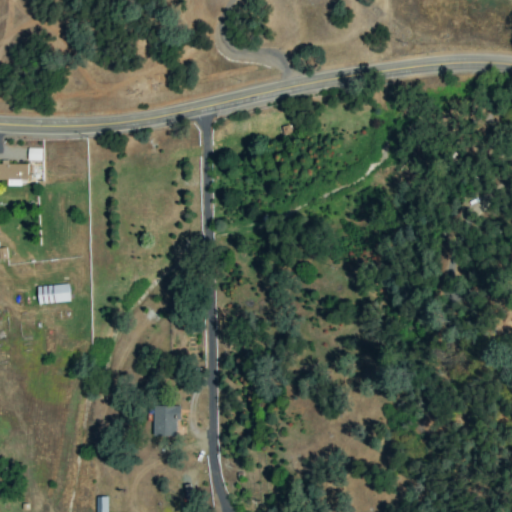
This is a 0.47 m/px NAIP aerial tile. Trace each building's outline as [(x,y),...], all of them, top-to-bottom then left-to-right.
[(41,160),(41,149),(27,148),(27,160),(41,160)] [(0,180),(6,180),(6,183),(26,184),(26,164),(0,162),(0,180)] [(38,304),(69,301),(67,283),(35,287),(38,304)] [(152,436),(174,436),(175,406),(153,405),(152,436)] [(106,511),(106,498),(95,498),(95,511),(106,511)]
